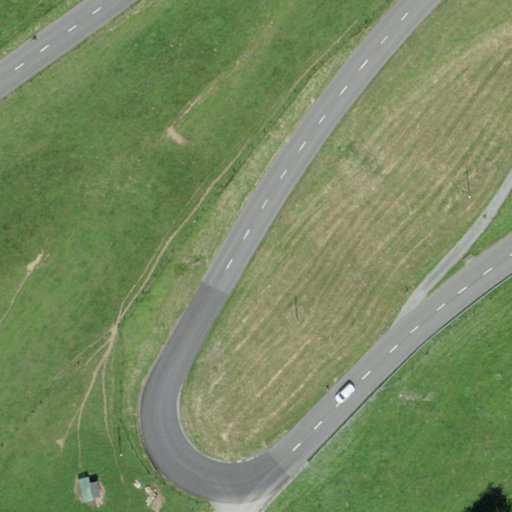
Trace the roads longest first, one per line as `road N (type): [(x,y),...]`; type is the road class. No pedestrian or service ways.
road 1 (tertiary): [(421,0),(264,202),(170,364),(155,432),(184,473),(215,486),(249,481),(442,300),(511,250)]
road 2 (tertiary): [(0,78),(106,0)]
